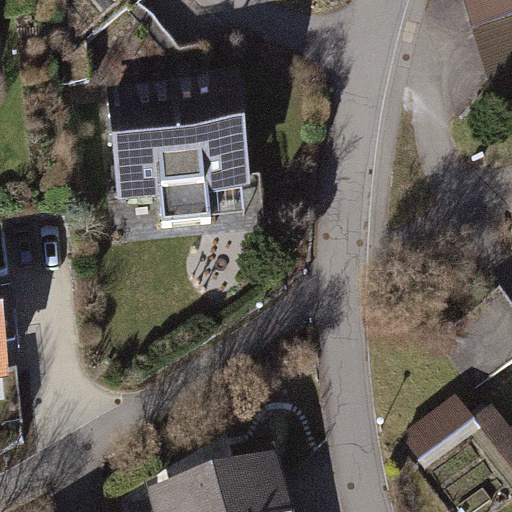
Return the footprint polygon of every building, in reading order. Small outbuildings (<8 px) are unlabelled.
[(511,0),(460,0),(487,87),(511,79),(511,0)] [(243,76),(108,91),(120,205),(162,201),(165,228),(216,222),(215,219),(247,215),(245,193),(255,192),(243,76)] [(0,263),(0,383),(12,382),(0,263)] [(511,362),(511,310),(499,292),(436,338),(473,391),(511,362)] [(455,397),(400,438),(418,462),(473,420),(511,470),(511,431),(511,432),(491,406),(472,420),(455,397)] [(294,511),(279,458),(151,492),(155,511),(294,511)]
